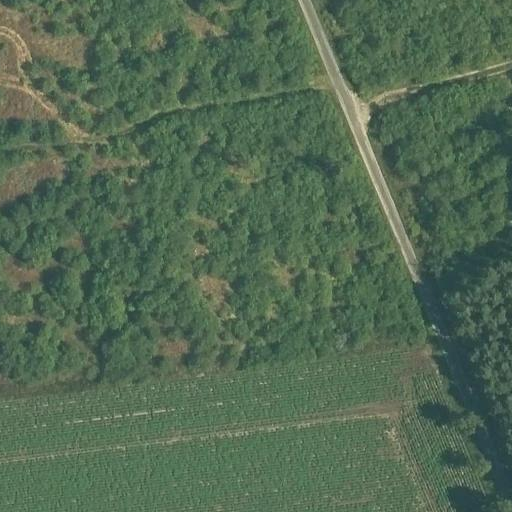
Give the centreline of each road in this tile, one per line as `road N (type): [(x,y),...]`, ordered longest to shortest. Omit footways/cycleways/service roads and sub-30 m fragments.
road 1 (track): [(510,511),(294,0)]
road 2 (unknown): [(355,142),(511,100)]
